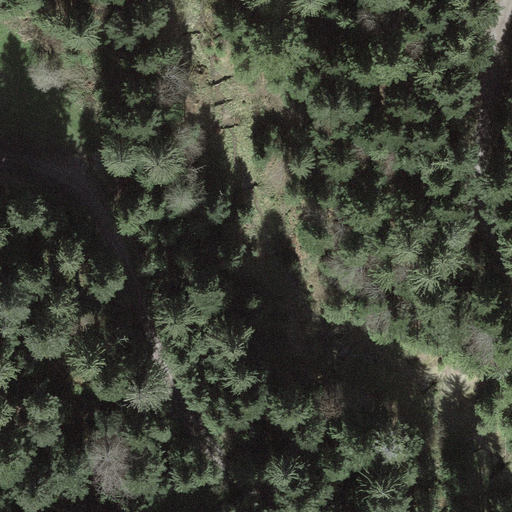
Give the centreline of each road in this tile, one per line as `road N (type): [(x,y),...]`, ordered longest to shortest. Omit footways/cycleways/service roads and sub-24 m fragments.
road 1 (track): [(281,511),(204,443),(170,382),(139,289),(100,211),(73,180),(0,152)]
road 2 (track): [(511,15),(485,185),(492,235),(511,272)]
